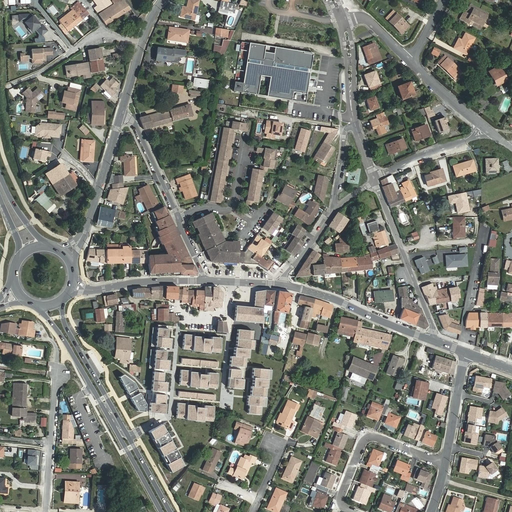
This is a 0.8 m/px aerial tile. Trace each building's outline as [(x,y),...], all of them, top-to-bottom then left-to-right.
[(98,6),(94,9),(97,13),(112,4),(111,1),(109,2),(106,0),(94,0),(94,1),(98,6)] [(105,25),(130,9),(123,0),(111,0),(114,4),(98,14),(105,25)] [(180,17),(194,20),(198,1),(195,0),(188,0),(187,8),(183,7),(180,17)] [(90,4),(94,9),(98,6),(94,1),(93,1),(90,4)] [(234,9),(235,4),(222,2),(220,11),(227,13),(228,12),(229,7),(234,9)] [(82,20),(89,14),(80,3),(75,8),(74,5),(71,7),(73,9),(82,20)] [(480,29),(488,13),(470,4),(466,13),(464,12),(460,19),(480,29)] [(382,15),(386,18),(393,11),(390,7),(382,15)] [(82,20),(73,9),(59,20),(61,23),(58,26),(64,34),(67,31),(68,31),(82,20)] [(401,34),(409,26),(393,11),(386,18),(401,34)] [(42,35),(47,31),(42,25),(41,27),(37,22),(39,20),(35,15),(33,17),(31,15),(20,15),(20,22),(24,21),(29,27),(28,29),(32,34),(38,30),(42,35)] [(187,42),(189,31),(170,28),(168,39),(187,42)] [(227,37),(228,30),(216,28),(215,35),(227,37)] [(234,31),(230,30),(226,40),(223,40),(221,46),(219,46),(218,50),(220,51),(219,55),(223,55),(234,31)] [(466,54),(474,38),(466,34),(461,43),(458,41),(454,48),(466,54)] [(304,103),(312,54),(274,47),(273,54),(264,53),(265,46),(249,43),(243,83),(234,82),(233,91),(257,95),(260,76),(269,77),(266,97),(304,103)] [(382,59),(377,46),(376,46),(375,43),(362,47),(369,64),(382,59)] [(92,72),(104,70),(100,48),(88,51),(92,72)] [(173,50),(157,48),(156,60),(161,61),(162,60),(164,60),(164,61),(178,63),(179,56),(182,56),(185,54),(185,50),(173,48),(173,50)] [(52,55),(52,49),(31,50),(32,63),(42,63),(42,59),(45,58),(45,55),(52,55)] [(441,65),(453,77),(460,70),(447,58),(441,65)] [(90,77),(88,63),(69,66),(70,75),(77,74),(77,75),(83,74),(84,78),(90,77)] [(498,85),(506,80),(499,67),(491,71),(498,85)] [(364,76),(368,87),(379,83),(375,72),(364,76)] [(107,80),(101,86),(112,96),(116,92),(115,91),(117,89),(115,88),(118,84),(112,79),(109,82),(107,80)] [(193,83),(192,86),(207,89),(209,81),(202,80),(202,83),(201,83),(201,85),(193,83)] [(414,95),(409,82),(397,87),(402,99),(414,95)] [(173,85),(171,92),(182,94),(183,86),(173,85)] [(68,93),(65,93),(62,102),(71,104),(70,110),(75,111),(80,91),(69,88),(68,93)] [(28,89),(23,93),(26,98),(25,112),(35,113),(35,103),(44,96),(38,89),(32,93),(28,89)] [(375,97),(366,99),(370,110),(378,108),(375,97)] [(97,122),(103,122),(103,102),(92,102),(92,113),(87,113),(87,123),(92,123),(91,125),(97,125),(97,122)] [(191,114),(189,105),(139,118),(143,129),(188,117),(188,115),(191,114)] [(387,132),(384,125),(388,123),(386,116),(384,117),(382,112),(376,115),(377,118),(369,121),(373,130),(376,129),(378,135),(387,132)] [(446,122),(448,122),(446,116),(434,121),(438,133),(448,129),(446,122)] [(248,124),(231,121),(230,129),(221,127),(208,201),(220,203),(220,200),(223,201),(224,195),(221,195),(222,192),(224,192),(226,182),(224,181),(225,176),(227,176),(229,165),(226,165),(227,159),(230,160),(232,149),(229,148),(230,143),(233,143),(235,133),(232,132),(233,129),(243,131),(243,130),(247,131),(248,124)] [(276,135),(278,123),(267,121),(265,133),(267,133),(266,137),(274,138),(274,134),(276,135)] [(40,124),(36,127),(35,135),(37,136),(38,137),(40,137),(42,136),(45,136),(44,138),(50,138),(50,137),(58,138),(59,134),(60,134),(61,126),(40,124)] [(86,136),(90,132),(83,124),(79,128),(86,136)] [(415,140),(430,135),(426,125),(415,129),(416,131),(412,132),(415,140)] [(295,149),(304,152),(310,131),(301,129),(295,149)] [(325,162),(334,149),(328,145),(335,133),(330,132),(315,156),(322,160),(325,162)] [(386,145),(389,154),(406,148),(403,139),(386,145)] [(80,161),(93,162),(94,141),(82,140),(80,161)] [(254,201),(257,202),(262,171),(266,171),(266,167),(272,168),(272,165),(275,166),(276,160),(274,160),(272,159),(272,156),(275,156),(276,150),(256,147),(256,151),(264,152),(263,158),(264,158),(263,162),(261,162),(259,170),(252,168),(246,204),(253,205),(254,201)] [(35,149),(33,159),(44,162),(46,156),(50,157),(51,152),(35,149)] [(125,176),(134,175),(134,156),(121,157),(121,161),(124,161),(125,176)] [(485,159),(486,173),(498,172),(498,159),(485,159)] [(458,176),(475,170),(472,160),(464,163),(464,165),(455,168),(458,176)] [(507,160),(502,162),(507,173),(511,170),(511,166),(510,167),(507,160)] [(64,192),(79,182),(71,169),(66,172),(61,164),(50,172),(64,192)] [(428,186),(445,181),(442,169),(432,172),(432,174),(425,176),(428,186)] [(50,172),(46,174),(60,195),(64,192),(50,172)] [(326,177),(318,175),(315,190),(317,190),(316,196),(322,201),(324,193),(325,193),(328,179),(326,177)] [(390,208),(404,201),(400,190),(398,191),(392,175),(380,181),(382,186),(388,202),(390,208)] [(185,199),(197,195),(191,179),(188,180),(187,176),(176,180),(178,183),(180,183),(185,199)] [(402,184),(404,187),(404,188),(406,187),(407,189),(412,188),(409,181),(402,184)] [(147,208),(157,203),(148,185),(139,190),(140,193),(140,194),(143,201),(147,208)] [(296,192),(285,186),(281,193),(280,195),(279,195),(276,199),(293,208),(296,204),(290,201),(293,195),(294,196),(296,192)] [(127,187),(111,189),(108,199),(123,203),(127,187)] [(50,196),(45,191),(35,199),(40,205),(50,196)] [(465,192),(446,195),(448,204),(454,203),(456,214),(468,212),(465,192)] [(143,201),(140,194),(135,197),(137,202),(140,200),(141,203),(143,201)] [(309,225),(320,208),(312,202),(304,213),(298,209),(294,216),(309,225)] [(147,208),(149,213),(151,212),(160,208),(158,203),(157,203),(147,208)] [(148,263),(150,275),(179,274),(179,259),(187,257),(164,206),(160,208),(151,212),(157,226),(154,227),(166,252),(166,255),(148,256),(148,263)] [(96,225),(111,228),(114,217),(115,210),(100,207),(96,225)] [(126,212),(120,211),(118,218),(125,219),(126,212)] [(201,240),(211,261),(237,263),(238,262),(238,252),(239,242),(232,241),(232,242),(225,242),(220,232),(218,232),(212,219),(214,218),(211,212),(192,221),(195,227),(197,227),(203,240),(201,240)] [(273,213),(262,229),(270,235),(282,219),(273,213)] [(341,229),(348,220),(337,213),(329,226),(338,232),(341,229)] [(456,237),(464,237),(464,218),(453,218),(453,226),(455,226),(456,237)] [(387,244),(388,243),(384,230),(376,233),(375,232),(379,230),(376,221),(366,224),(369,233),(373,232),(373,234),(371,234),(371,237),(373,236),(376,247),(378,247),(379,250),(381,249),(388,246),(387,244)] [(292,236),(283,249),(291,256),(293,257),(302,243),(298,240),(305,231),(297,225),(291,235),(292,236)] [(488,246),(495,248),(498,232),(491,230),(488,246)] [(335,252),(349,251),(348,238),(339,238),(340,244),(335,244),(335,252)] [(256,254),(261,257),(270,245),(268,244),(265,241),(261,239),(258,243),(254,240),(247,248),(248,249),(256,254)] [(109,244),(109,242),(107,242),(106,249),(106,263),(122,263),(122,247),(122,244),(109,244)] [(399,253),(395,244),(388,246),(381,249),(379,250),(363,256),(363,257),(340,258),(341,272),(372,269),(371,261),(399,253)] [(122,247),(122,263),(131,263),(130,250),(130,247),(122,247)] [(106,249),(89,250),(86,260),(99,262),(106,263),(106,249)] [(245,252),(244,252),(243,262),(243,264),(258,265),(259,264),(257,263),(252,259),(256,254),(248,249),(245,252)] [(140,250),(130,250),(131,263),(144,263),(148,263),(148,256),(148,250),(140,250)] [(314,264),(320,255),(313,251),(312,251),(307,259),(312,262),(314,264)] [(256,254),(252,259),(257,263),(261,257),(256,254)] [(341,272),(340,258),(328,257),(328,255),(326,255),(326,254),(323,254),(323,257),(323,264),(324,274),(341,272)] [(466,254),(446,255),(447,267),(467,265),(466,254)] [(195,275),(197,273),(190,256),(187,257),(179,259),(179,274),(180,275),(195,275)] [(267,261),(261,257),(257,263),(259,264),(269,271),(274,264),(268,260),(267,261)] [(425,260),(424,257),(415,260),(418,268),(419,267),(421,274),(429,270),(427,267),(425,260)] [(435,264),(432,258),(425,260),(427,267),(435,264)] [(311,266),(313,265),(312,262),(307,259),(300,269),(295,277),(312,275),(311,266)] [(499,260),(491,259),(490,273),(490,275),(488,275),(487,284),(497,284),(499,260)] [(312,275),(324,274),(323,264),(313,265),(311,266),(312,275)] [(432,283),(421,287),(424,294),(425,293),(429,305),(457,301),(456,298),(459,297),(457,287),(449,289),(449,288),(434,291),(432,283)] [(151,287),(151,288),(151,298),(159,298),(159,286),(151,287)] [(165,298),(177,299),(178,289),(178,288),(178,287),(166,286),(165,298)] [(428,325),(421,309),(417,307),(418,306),(409,302),(408,304),(406,304),(407,298),(405,286),(398,288),(399,298),(401,298),(400,308),(403,309),(399,319),(424,329),(428,325)] [(205,287),(204,289),(204,291),(204,306),(222,307),(222,292),(217,287),(205,287)] [(136,296),(136,297),(151,298),(151,288),(136,288),(136,289),(132,289),(133,296),(136,296)] [(187,300),(191,300),(192,296),(193,296),(196,296),(196,291),(188,290),(187,300)] [(263,320),(263,318),(263,317),(264,317),(265,315),(267,315),(267,311),(272,311),(274,291),(259,290),(259,291),(255,291),(254,307),(235,305),(234,318),(263,320)] [(204,306),(204,291),(196,291),(196,296),(193,296),(192,296),(191,300),(193,300),(192,306),(199,306),(199,304),(200,304),(200,310),(204,310),(204,306)] [(287,313),(292,294),(278,291),(275,311),(287,313)] [(393,301),(392,291),(376,292),(374,292),(375,302),(393,301)] [(511,302),(511,297),(511,294),(502,292),(501,292),(500,299),(500,300),(511,302)] [(115,294),(103,296),(105,306),(117,303),(115,294)] [(305,307),(312,309),(314,299),(302,296),(300,295),(298,304),(305,306),(305,307)] [(320,315),(330,318),(332,305),(324,302),(314,299),(312,309),(310,316),(314,317),(315,316),(319,317),(320,315)] [(308,321),(309,322),(310,316),(312,309),(305,307),(302,315),(300,327),(307,329),(308,321)] [(101,322),(105,321),(103,308),(95,309),(97,320),(100,319),(101,322)] [(157,309),(157,321),(168,321),(168,308),(162,308),(160,309),(157,309)] [(124,328),(122,328),(122,311),(117,311),(116,331),(123,332),(124,328)] [(278,325),(277,325),(279,312),(275,311),(274,316),(274,322),(273,327),(271,334),(279,336),(280,333),(277,333),(278,325)] [(480,327),(480,313),(469,313),(466,321),(466,327),(480,327)] [(503,327),(502,313),(487,313),(487,327),(503,327)] [(511,313),(502,313),(503,327),(511,326),(511,313)] [(453,332),(459,334),(461,327),(451,322),(447,314),(439,315),(444,328),(445,330),(453,333),(453,332)] [(354,333),(357,321),(340,317),(337,330),(353,334),(354,334),(354,333)] [(22,324),(20,324),(19,329),(15,329),(16,324),(1,324),(1,331),(34,337),(34,333),(32,333),(33,322),(22,321),(22,324)] [(382,349),(387,334),(361,328),(362,322),(357,321),(354,333),(355,333),(353,342),(382,349)] [(218,322),(217,332),(226,333),(225,323),(218,322)] [(317,324),(315,331),(326,333),(328,327),(317,324)] [(157,328),(155,346),(170,348),(171,338),(167,338),(168,329),(157,328)] [(253,330),(238,329),(236,348),(234,347),(234,348),(238,349),(237,353),(234,353),(234,357),(230,356),(229,366),(245,367),(245,358),(249,358),(249,349),(253,349),(254,340),(252,340),(253,330)] [(292,343),(303,345),(306,334),(295,332),(292,343)] [(307,333),(305,343),(317,346),(320,336),(307,333)] [(220,340),(220,338),(212,337),(211,339),(203,338),(203,337),(194,336),(194,335),(185,334),(183,349),(192,350),(192,351),(201,352),(210,353),(210,352),(219,353),(221,340),(220,340)] [(387,334),(382,349),(387,350),(392,335),(387,334)] [(131,339),(120,338),(118,358),(120,358),(120,362),(128,363),(131,339)] [(3,347),(2,353),(21,356),(22,346),(4,343),(4,344),(3,343),(2,342),(1,342),(0,342),(0,348),(0,349),(1,348),(2,348),(3,347)] [(155,350),(151,390),(166,392),(167,383),(163,382),(164,370),(168,370),(169,361),(165,360),(165,351),(155,350)] [(386,372),(396,376),(399,370),(397,369),(398,367),(399,367),(402,359),(393,356),(386,372)] [(435,356),(431,368),(448,373),(449,368),(454,369),(456,362),(435,356)] [(181,364),(218,367),(218,362),(182,358),(181,364)] [(353,359),(349,369),(353,371),(367,376),(372,378),(376,368),(353,359)] [(244,384),(243,384),(243,379),(239,379),(240,370),(228,369),(226,388),(227,388),(226,393),(239,395),(246,401),(246,402),(246,405),(248,405),(247,413),(260,414),(260,406),(266,407),(267,398),(265,397),(266,388),(267,388),(268,379),(271,379),(272,370),(253,368),(251,378),(252,378),(251,387),(250,386),(250,389),(247,387),(245,387),(244,386),(244,384)] [(207,388),(216,388),(217,373),(208,372),(208,375),(199,374),(199,372),(190,372),(190,370),(181,370),(179,385),(188,386),(188,387),(198,387),(197,388),(206,389),(207,388)] [(364,384),(367,376),(353,371),(350,378),(364,384)] [(145,412),(145,404),(134,382),(123,374),(119,377),(137,411),(145,412)] [(491,380),(476,377),(473,391),(482,393),(483,387),(490,388),(491,380)] [(410,396),(433,402),(431,408),(436,409),(435,413),(441,415),(447,396),(442,395),(443,390),(432,387),(433,384),(417,381),(416,386),(413,385),(410,396)] [(403,385),(397,382),(394,389),(400,391),(403,385)] [(495,382),(493,393),(499,394),(504,400),(511,395),(505,387),(506,384),(495,382)] [(36,423),(36,413),(26,413),(27,383),(13,383),(12,416),(23,416),(23,422),(36,423)] [(350,388),(343,386),(340,399),(345,401),(347,390),(350,390),(350,388)] [(178,396),(215,400),(215,395),(179,391),(178,396)] [(149,412),(164,414),(166,395),(154,394),(153,403),(150,403),(149,412)] [(367,416),(377,420),(380,413),(384,415),(387,407),(389,400),(386,399),(383,406),(372,402),(367,416)] [(294,421),(291,420),(295,410),(296,410),(299,405),(289,400),(287,405),(286,405),(279,422),(288,426),(287,428),(290,430),(294,421)] [(177,403),(176,418),(185,418),(185,419),(194,420),(194,421),(203,422),(203,420),(212,421),(214,406),(204,405),(204,408),(196,407),(196,405),(187,405),(187,404),(177,403)] [(471,406),(467,424),(475,426),(476,418),(481,419),(483,409),(471,406)] [(384,415),(387,416),(385,423),(396,428),(400,417),(389,413),(391,409),(387,407),(384,415)] [(490,412),(487,422),(498,424),(499,422),(507,415),(502,408),(496,413),(490,412)] [(334,422),(332,425),(333,426),(342,429),(344,426),(350,428),(355,415),(346,411),(344,415),(340,413),(338,419),(340,420),(338,423),(334,422)] [(317,437),(323,424),(308,417),(301,431),(317,437)] [(426,420),(423,419),(420,426),(413,423),(412,426),(407,424),(404,435),(418,441),(426,420)] [(63,420),(62,438),(73,439),(73,430),(69,420),(63,420)] [(148,431),(170,473),(183,465),(162,424),(149,431),(148,431)] [(246,437),(249,438),(252,428),(241,424),(239,429),(235,442),(244,445),(246,437)] [(475,426),(467,424),(464,442),(476,444),(478,434),(474,433),(475,426)] [(341,433),(342,429),(333,426),(332,430),(337,432),(332,445),(336,446),(342,449),(347,436),(341,433)] [(188,457),(205,438),(195,429),(178,448),(188,457)] [(433,447),(437,436),(426,432),(422,442),(433,447)] [(495,440),(496,437),(485,435),(483,446),(489,447),(494,453),(495,453),(501,448),(495,440)] [(336,465),(341,452),(334,450),(336,446),(332,445),(326,442),(324,446),(331,448),(326,461),(336,465)] [(81,464),(81,449),(70,448),(70,464),(73,464),(81,464)] [(211,473),(213,468),(216,460),(217,460),(221,452),(212,448),(202,470),(211,473)] [(27,464),(35,465),(36,450),(28,449),(27,464)] [(370,467),(378,470),(379,467),(378,466),(383,453),(373,449),(368,462),(372,464),(370,467)] [(241,479),(244,474),(249,461),(254,463),(256,458),(250,455),(249,457),(246,455),(244,459),(241,457),(236,469),(231,467),(228,473),(241,479)] [(287,469),(284,477),(293,481),(301,461),(291,457),(286,468),(287,469)] [(462,458),(459,473),(467,474),(468,468),(476,470),(477,461),(462,458)] [(402,474),(400,478),(408,481),(411,473),(407,472),(410,465),(397,460),(393,470),(402,474)] [(497,470),(492,463),(485,467),(479,466),(477,477),(488,479),(488,476),(497,470)] [(361,483),(370,487),(375,473),(377,474),(378,470),(370,467),(369,471),(365,469),(359,482),(361,483)] [(428,479),(430,473),(417,468),(413,478),(422,482),(428,484),(430,479),(428,479)] [(335,476),(325,472),(323,478),(319,476),(314,487),(316,488),(327,492),(328,488),(330,489),(335,476)] [(65,491),(67,491),(67,502),(78,503),(79,482),(65,481),(65,491)] [(177,482),(172,488),(176,492),(181,485),(177,482)] [(188,496),(198,501),(203,487),(194,483),(188,496)] [(368,490),(372,492),(374,488),(370,487),(361,483),(360,487),(358,486),(353,499),(363,503),(368,490)] [(277,511),(286,493),(276,488),(267,508),(275,511),(277,511)] [(327,492),(316,488),(315,491),(318,492),(312,506),(322,510),(327,496),(326,495),(327,492)] [(213,493),(208,503),(212,504),(213,502),(217,504),(221,495),(217,493),(216,494),(213,493)] [(382,497),(378,508),(388,511),(391,511),(395,502),(382,497)] [(445,511),(459,511),(460,510),(464,511),(465,507),(462,505),(464,500),(454,497),(451,505),(448,504),(445,511)] [(496,511),(499,500),(487,497),(483,511),(496,511)]
